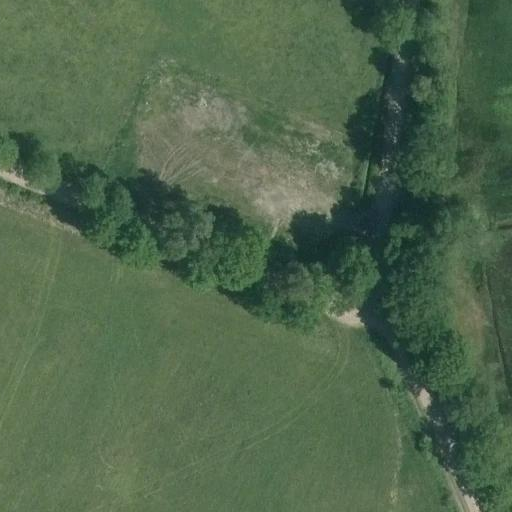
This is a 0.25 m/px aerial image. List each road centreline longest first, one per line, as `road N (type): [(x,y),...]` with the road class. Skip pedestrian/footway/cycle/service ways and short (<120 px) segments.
road 1 (track): [(0,171),(346,315),(372,311)]
road 2 (track): [(372,311),(413,0)]
road 3 (track): [(471,511),(388,327),(372,311)]
